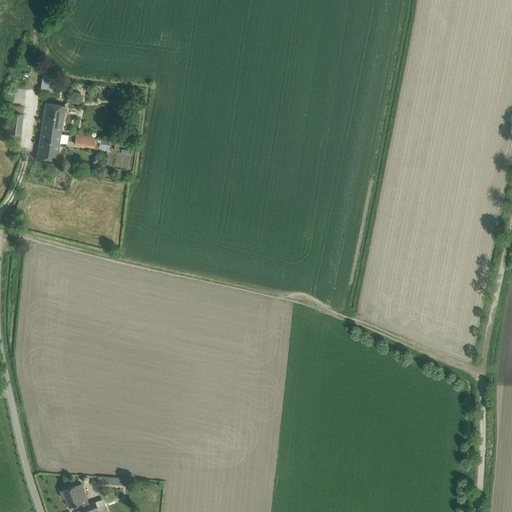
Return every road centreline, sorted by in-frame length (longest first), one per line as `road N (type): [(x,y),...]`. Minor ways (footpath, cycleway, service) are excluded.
road 1 (track): [(483,376),(265,292),(0,232)]
road 2 (unclassified): [(0,342),(40,511)]
road 3 (unclassified): [(0,211),(18,186),(34,82)]
